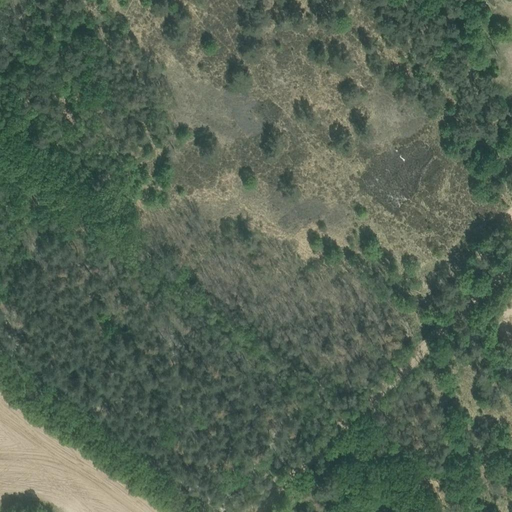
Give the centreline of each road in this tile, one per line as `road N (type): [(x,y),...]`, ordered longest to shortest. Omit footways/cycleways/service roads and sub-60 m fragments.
road 1 (track): [(511,257),(334,418)]
road 2 (track): [(0,432),(25,458),(125,511)]
